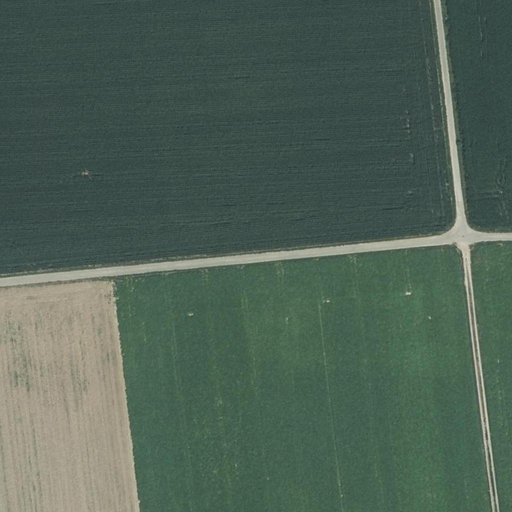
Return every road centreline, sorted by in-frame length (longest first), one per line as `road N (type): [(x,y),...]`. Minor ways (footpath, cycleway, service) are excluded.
road 1 (track): [(436,0),(497,511)]
road 2 (track): [(0,283),(511,235)]
